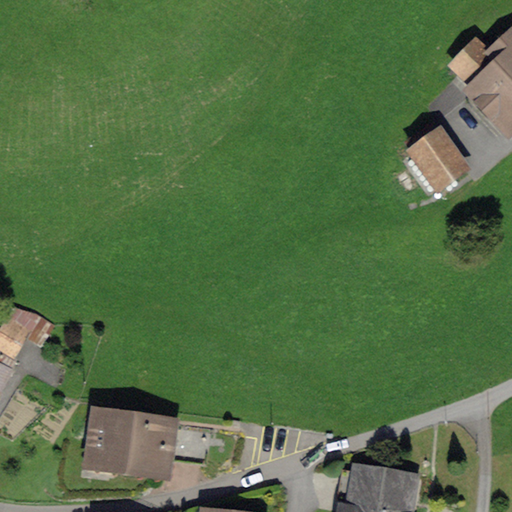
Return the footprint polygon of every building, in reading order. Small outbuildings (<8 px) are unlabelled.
[(511,36),(491,57),(469,77),(477,86),(473,91),(506,126),(511,120),(511,36)] [(461,70),(469,77),(491,57),(476,42),(454,64),(461,70)] [(464,169),(432,124),(407,142),(440,186),(464,169)] [(10,314),(0,331),(0,344),(12,352),(29,326),(10,314)] [(0,386),(14,359),(0,351),(0,386)] [(163,471),(165,455),(207,461),(211,432),(99,417),(93,461),(163,471)] [(342,511),(405,511),(412,482),(344,470),(340,500),(353,502),(352,508),(343,508),(342,511)]
